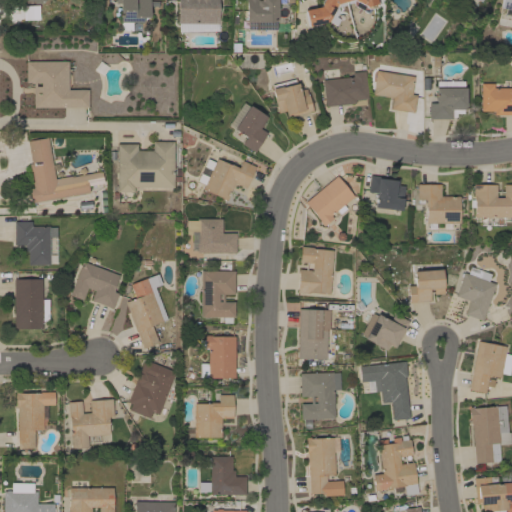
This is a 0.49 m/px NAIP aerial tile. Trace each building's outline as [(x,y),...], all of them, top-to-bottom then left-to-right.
[(22,20),(22,5),(33,5),(33,1),(21,1),(21,0),(44,0),(44,1),(44,5),(39,5),(39,6),(38,6),(38,19),(22,20)] [(130,30),(118,30),(119,3),(114,3),(114,0),(149,0),(149,17),(142,17),(142,22),(130,22),(130,30)] [(215,31),(191,31),(191,26),(185,26),(185,31),(176,31),(176,23),(176,0),(217,0),(217,23),(215,23),(215,31)] [(274,29),(246,29),(246,21),(245,21),(245,0),(277,0),(277,20),(274,20),(274,29)] [(326,21),(319,23),(319,24),(313,26),(313,24),(307,26),(303,10),(320,6),(322,0),(375,0),(377,6),(368,8),(364,6),(365,6),(353,0),(352,0),(353,1),(338,6),(336,6),(337,10),(334,16),(338,18),(334,25),(327,21),(326,21)] [(511,15),(511,10),(510,15),(503,14),(504,8),(498,7),(499,0),(511,0),(511,15)] [(67,61),(68,89),(87,89),(87,107),(32,107),(32,82),(25,82),(25,61),(67,61)] [(480,83),(492,83),(492,87),(511,87),(511,67),(511,114),(493,114),(493,111),(479,111),(480,83)] [(352,76),(351,72),(364,70),(367,98),(354,99),(354,103),(324,106),(321,79),(352,76)] [(391,97),(371,94),(375,70),(413,76),(410,94),(415,95),(413,112),(389,109),(391,97)] [(434,80),(433,78),(434,75),(436,74),(438,74),(440,76),(439,79),(439,80),(449,80),(449,78),(451,76),(454,76),(456,78),(456,80),(462,80),(462,86),(463,86),(463,87),(465,87),(465,109),(461,109),(461,112),(454,112),(454,116),(451,116),(451,119),(428,119),(427,103),(434,103),(434,87),(435,87),(434,80)] [(297,83),(299,90),(305,88),(307,95),(307,94),(312,110),(286,117),(285,114),(284,114),(284,111),(277,113),(270,84),(293,78),(295,83),(297,83)] [(228,124),(242,102),(248,106),(248,105),(266,117),(259,128),(266,133),(253,152),(241,144),(245,137),(233,129),(233,128),(228,124)] [(28,188),(32,188),(28,164),(30,163),(26,141),(47,137),(54,178),(70,175),(70,176),(101,171),(103,179),(102,179),(103,183),(87,186),(88,192),(31,202),(28,188)] [(116,143),(136,143),(136,150),(151,150),(152,141),(173,141),(172,187),(133,187),(133,192),(116,192),(116,143)] [(216,158),(229,165),(230,164),(238,168),(241,160),(254,166),(244,188),(234,183),(226,200),(201,189),(216,158)] [(336,175),(353,196),(330,215),(332,218),(322,226),(318,221),(319,220),(304,202),(336,175)] [(369,175),(398,178),(398,185),(404,186),(402,200),(400,210),(373,207),(375,192),(367,191),(369,175)] [(449,228),(442,228),(442,223),(434,223),(434,228),(427,228),(427,223),(425,223),(425,208),(424,208),(424,199),(416,199),(416,184),(439,184),(439,196),(459,196),(459,223),(449,223),(449,228)] [(508,221),(500,221),(500,224),(480,224),(480,221),(473,221),(473,197),(472,197),(472,184),(496,184),(495,197),(503,197),(503,184),(511,184),(511,217),(508,217),(508,221)] [(190,250),(190,234),(185,234),(185,220),(196,220),(196,218),(221,218),(221,233),(235,233),(235,252),(195,252),(195,250),(190,250)] [(31,221),(31,226),(49,226),(49,227),(56,227),(56,237),(49,237),(49,264),(27,264),(27,251),(24,251),(24,244),(13,244),(13,221),(31,221)] [(298,269),(311,270),(311,263),(299,262),(300,246),(313,247),(313,248),(332,250),(328,294),(308,292),(308,293),(296,292),(298,269)] [(82,261),(119,275),(112,291),(117,293),(112,308),(90,300),(94,290),(87,288),(82,300),(68,295),(82,261)] [(466,273),(469,266),(489,273),(486,281),(495,284),(481,320),(463,314),(468,301),(454,296),(461,276),(460,276),(461,272),(463,273),(463,272),(466,273)] [(408,302),(407,285),(413,285),(412,271),(441,269),(443,293),(433,294),(432,288),(428,288),(429,301),(408,302)] [(233,271),(233,294),(223,294),(223,301),(233,301),(233,317),(199,316),(200,270),(233,271)] [(158,304),(160,304),(165,318),(162,320),(162,321),(151,325),(151,327),(160,324),(165,337),(157,341),(157,342),(142,348),(124,302),(134,298),(129,284),(156,273),(160,283),(151,287),(158,304)] [(47,299),(47,320),(41,320),(41,328),(13,328),(13,279),(41,279),(41,299),(47,299)] [(298,308),(328,309),(328,329),(326,329),(325,359),(296,358),(298,308)] [(371,313),(375,315),(376,314),(389,321),(393,313),(408,321),(394,347),(388,344),(385,350),(374,344),(363,338),(364,337),(360,334),(371,313)] [(234,378),(207,378),(207,376),(199,376),(199,363),(207,363),(207,348),(199,348),(199,340),(204,340),(204,335),(211,335),(211,336),(234,336),(234,378)] [(509,354),(508,364),(502,363),(499,377),(487,375),(484,392),(468,389),(477,341),(505,346),(504,353),(509,354)] [(143,359),(175,372),(157,414),(151,412),(148,418),(128,410),(130,403),(126,402),(143,359)] [(366,391),(365,381),(359,381),(358,366),(404,361),(406,376),(404,376),(408,418),(392,420),(390,401),(380,402),(379,390),(366,391)] [(338,371),(339,389),(332,390),(333,418),(300,419),(299,403),(310,403),(309,396),(299,396),(298,373),(338,371)] [(16,407),(15,407),(15,392),(18,392),(18,393),(42,393),(42,429),(33,429),(33,448),(16,448),(16,407)] [(183,437),(183,428),(193,428),(193,403),(209,403),(209,402),(217,402),(217,394),(232,394),(232,418),(220,418),(220,437),(193,437),(183,437)] [(111,398),(112,416),(108,416),(108,418),(107,418),(108,433),(86,435),(87,447),(70,448),(69,434),(70,434),(68,417),(66,402),(80,401),(81,413),(89,412),(88,400),(111,398)] [(470,422),(469,422),(468,407),(472,407),(504,405),(507,432),(509,432),(510,443),(498,444),(499,461),(473,463),(470,422)] [(371,474),(381,473),(376,440),(385,438),(386,443),(391,442),(391,438),(399,437),(399,440),(401,440),(400,436),(405,435),(406,439),(409,439),(411,454),(399,456),(398,455),(399,464),(400,464),(400,463),(412,461),(417,493),(404,495),(403,485),(401,486),(401,491),(393,492),(393,487),(385,488),(385,489),(373,490),(371,474)] [(333,474),(325,474),(325,481),(341,480),(341,495),(323,495),(323,493),(308,493),(306,453),(305,453),(305,437),(309,437),(310,438),(337,437),(337,451),(333,451),(333,474)] [(202,467),(202,457),(209,458),(209,456),(230,456),(230,470),(233,470),(233,476),(244,476),(244,494),(209,494),(209,492),(198,492),(198,482),(209,482),(209,467),(202,467)] [(472,477),(496,476),(496,483),(510,482),(510,483),(511,493),(511,511),(505,511),(503,510),(503,511),(495,511),(495,510),(482,511),(481,503),(474,504),(472,477)] [(10,483),(30,483),(30,491),(35,491),(35,503),(53,504),(52,511),(2,511),(2,491),(9,491),(10,483)] [(112,487),(112,511),(98,511),(98,508),(98,507),(89,507),(90,507),(90,511),(67,511),(67,507),(68,507),(68,487),(112,487)] [(173,502),(172,511),(133,511),(133,501),(173,502)]
